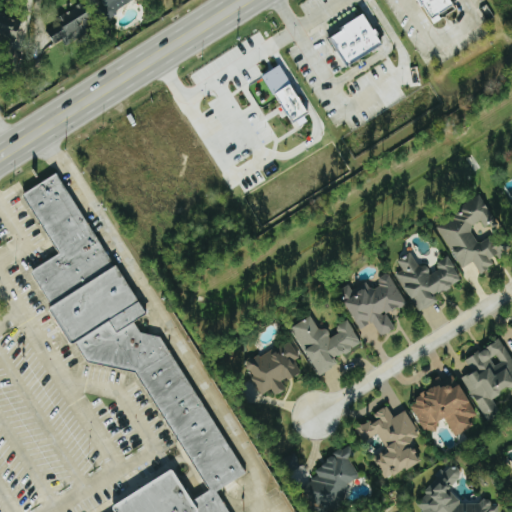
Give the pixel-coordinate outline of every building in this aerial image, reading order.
[(109,21),(121,12),(115,4),(119,0),(126,0),(129,4),(134,0),(104,0),(98,5),(109,21)] [(418,0),(444,0),(449,7),(430,19),(418,0)] [(0,17),(0,37),(19,37),(19,18),(0,17)] [(333,40),(348,66),(382,47),(364,17),(340,31),(342,34),(333,40)] [(267,74),(295,130),(312,121),(283,66),(267,74)] [(211,491),(195,500),(177,469),(115,505),(118,511),(117,511),(200,511),(201,511),(231,511),(219,491),(247,475),(166,337),(143,332),(138,323),(139,319),(146,315),(62,172),(25,193),(61,254),(32,271),(74,341),(79,343),(89,361),(142,374),(211,491)] [(437,227),(465,268),(474,261),(483,273),(496,264),(494,262),(511,248),(511,244),(504,234),(495,240),(491,235),(481,242),(471,228),(483,220),(486,225),(496,217),(481,196),(437,227)] [(463,281),(449,256),(437,263),(440,269),(433,274),(427,263),(421,267),(413,252),(399,260),(404,270),(398,273),(420,312),(439,301),(436,296),(463,281)] [(361,329),(375,322),(382,336),(396,329),(389,313),(407,305),(392,272),(374,280),(354,290),(351,285),(342,289),(361,329)] [(294,326),(319,375),(340,364),(336,358),(362,344),(350,320),(338,326),(341,333),(333,337),(328,327),(321,331),(314,316),(294,326)] [(264,394),(273,389),(277,395),(288,389),(285,383),(303,372),(296,361),(301,358),(290,339),(247,364),(264,394)] [(511,356),(502,339),(467,360),(473,371),(463,377),(487,419),(501,411),(494,399),(511,388),(511,356)] [(457,436),(475,426),(471,419),(478,415),(457,376),(410,401),(427,433),(438,427),(436,424),(447,418),(457,436)] [(386,479),(423,462),(414,443),(422,440),(409,411),(394,417),(389,406),(375,413),(378,419),(358,428),(364,441),(380,434),(388,450),(376,455),(386,479)] [(332,508),(353,498),(346,485),(361,477),(351,457),(355,455),(352,448),(314,467),(320,477),(305,484),(318,510),(330,504),(332,508)] [(203,511),(163,453),(109,491),(101,479),(75,497),(65,483),(17,511),(203,511)] [(420,503),(423,511),(494,511),(496,509),(492,499),(485,499),(478,502),(461,504),(458,497),(450,492),(462,474),(458,465),(444,471),(441,471),(427,493),(426,492),(420,503)]
